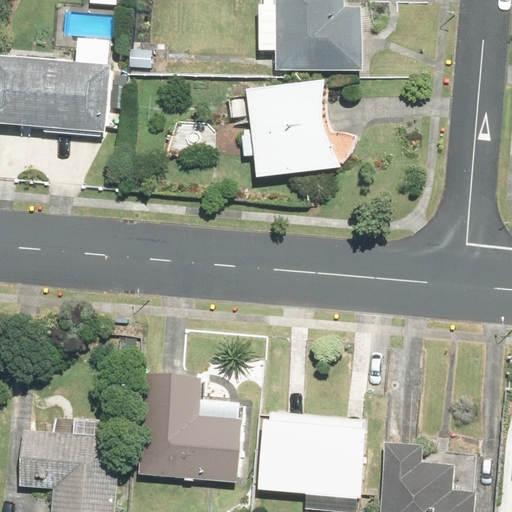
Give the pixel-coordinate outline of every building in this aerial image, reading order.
[(359,0),(286,0),(286,69),(374,69),(374,3),(359,3),(359,0)] [(168,73),(169,43),(131,41),(130,71),(168,73)] [(126,62),(4,51),(0,102),(0,119),(120,129),(126,62)] [(342,75),(258,85),(269,175),(353,164),(342,75)] [(213,372),(158,368),(150,469),(251,478),(257,415),(210,411),(213,372)] [(378,423),(276,413),(269,485),(372,494),(378,423)] [(127,511),(134,434),(33,425),(27,484),(61,487),(58,511),(127,511)] [(433,440),(394,437),(387,511),(481,511),(484,488),(460,485),(462,462),(431,459),(433,440)]
